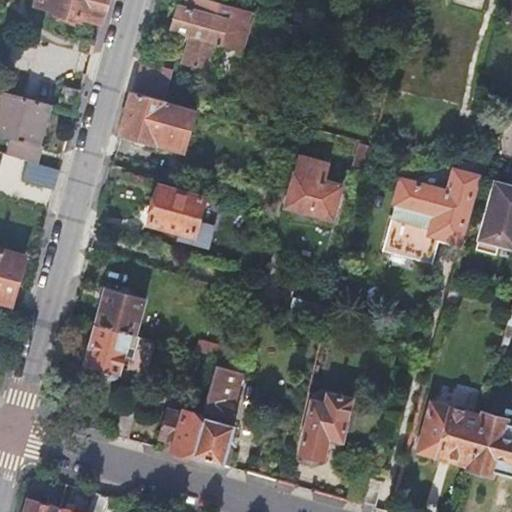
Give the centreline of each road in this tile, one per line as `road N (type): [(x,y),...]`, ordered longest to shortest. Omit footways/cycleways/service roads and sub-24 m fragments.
road 1 (residential): [(133,0),(11,437)]
road 2 (residential): [(11,437),(276,511)]
